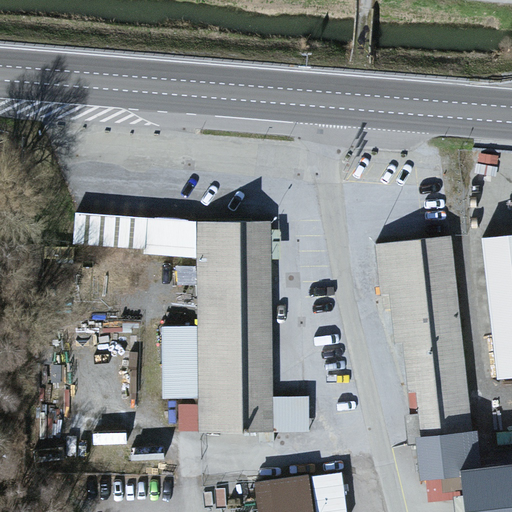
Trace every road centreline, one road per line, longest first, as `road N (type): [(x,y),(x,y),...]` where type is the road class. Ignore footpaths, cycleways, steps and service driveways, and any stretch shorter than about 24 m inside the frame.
road 1 (residential): [(318,98),(344,255),(406,511)]
road 2 (primary): [(0,73),(318,98)]
road 3 (primary): [(318,98),(506,115)]
